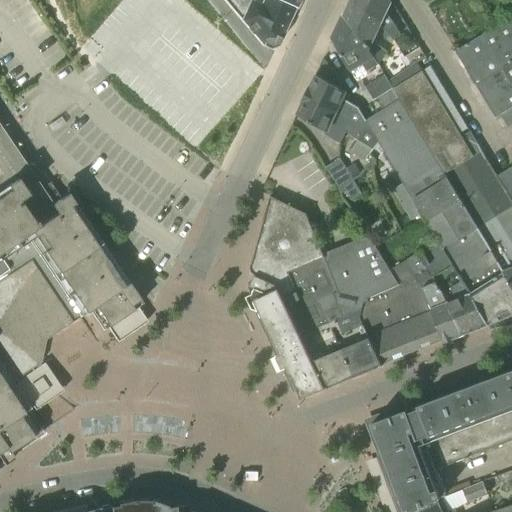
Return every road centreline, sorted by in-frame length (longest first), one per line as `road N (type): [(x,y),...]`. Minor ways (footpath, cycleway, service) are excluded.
road 1 (residential): [(198,278),(323,0)]
road 2 (residential): [(253,511),(144,474),(86,478),(0,508)]
